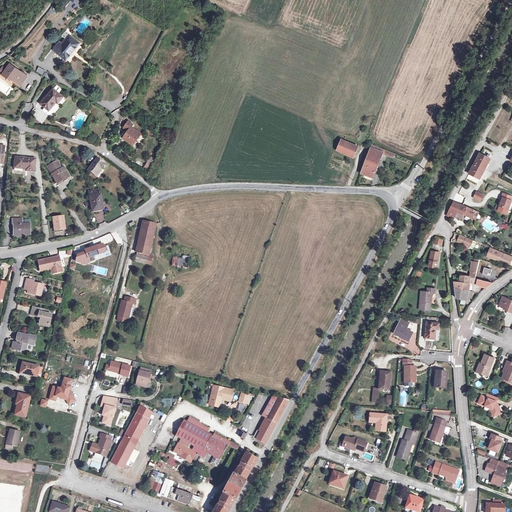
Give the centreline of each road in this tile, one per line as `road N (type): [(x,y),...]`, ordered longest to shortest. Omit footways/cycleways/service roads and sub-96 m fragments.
road 1 (unclassified): [(231,511),(398,201)]
road 2 (residential): [(165,511),(70,478),(94,395),(150,398),(156,377)]
road 3 (residential): [(322,449),(437,226)]
road 4 (unclassified): [(398,201),(385,192),(267,186),(156,197)]
road 5 (unclassified): [(511,0),(398,201)]
road 6 (unclassified): [(464,327),(458,365),(473,505)]
road 7 (unclassified): [(0,118),(98,150),(156,197)]
road 8 (unclassified): [(156,197),(89,236),(0,255)]
road 9 (residential): [(322,449),(473,505)]
